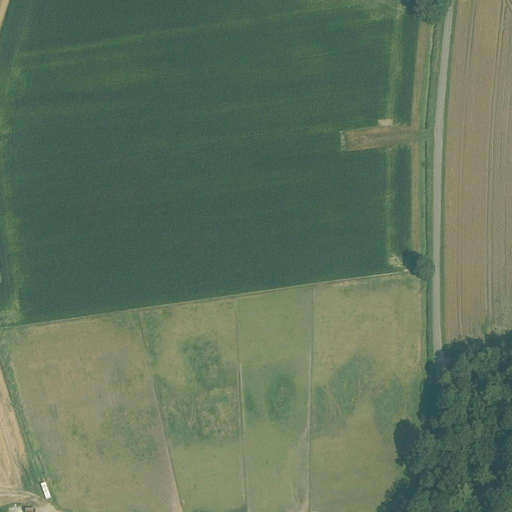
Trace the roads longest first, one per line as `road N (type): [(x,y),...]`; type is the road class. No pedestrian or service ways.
road 1 (unclassified): [(449,0),(437,167),(443,450),(435,511)]
road 2 (track): [(50,511),(0,355)]
